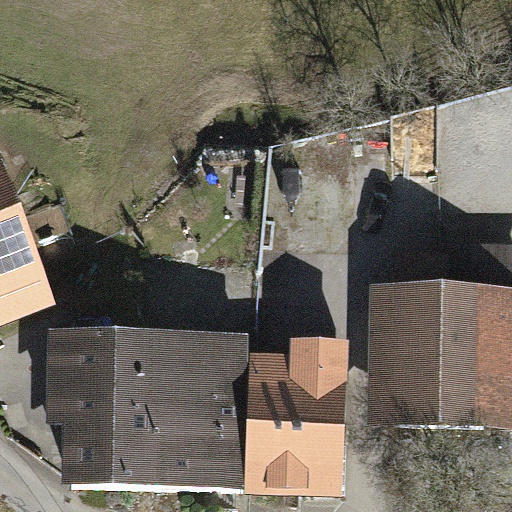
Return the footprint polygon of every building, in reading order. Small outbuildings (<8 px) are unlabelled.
[(0,342),(56,320),(0,179),(0,342)] [(376,438),(511,438),(511,255),(441,256),(441,266),(394,266),(394,303),(376,303),(376,438)] [(78,504),(142,506),(147,346),(60,343),(57,437),(80,437),(78,504)] [(247,349),(147,346),(142,506),(243,509),(247,366),(247,349)] [(254,366),(247,366),(243,509),(335,511),(339,368),(254,366)]
